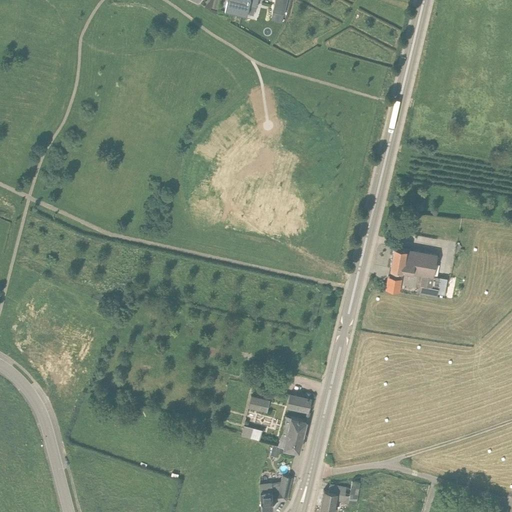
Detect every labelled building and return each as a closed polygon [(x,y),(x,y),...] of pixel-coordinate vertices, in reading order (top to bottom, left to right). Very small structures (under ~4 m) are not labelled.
[(226,0),(224,10),(246,16),(248,6),(249,2),(257,4),(258,0),(226,0)] [(274,0),(272,12),(284,14),(287,0),(274,0)] [(405,249),(394,247),(390,268),(412,272),(413,264),(403,262),(405,249)] [(436,255),(405,249),(403,262),(413,264),(412,272),(422,274),(420,285),(421,285),(419,293),(437,297),(438,288),(430,287),(436,255)] [(446,279),(440,278),(438,288),(437,293),(443,295),(446,279)] [(399,293),(400,285),(387,283),(386,290),(399,293)] [(63,367),(73,360),(61,344),(51,352),(63,367)] [(311,394),(306,392),(305,397),(289,394),(286,407),(308,412),(311,399),(310,399),(311,394)] [(269,399),(251,395),(248,407),(266,412),(269,399)] [(290,415),(285,435),(282,447),(299,451),(306,419),(290,415)] [(241,435),(259,440),(262,430),(244,425),(241,435)] [(278,457),(280,447),(272,444),(270,455),(278,457)] [(289,491),(292,477),(282,474),(280,481),(272,483),(272,482),(259,483),(260,491),(261,509),(273,508),(272,501),(281,501),(281,496),(282,489),(289,491)] [(360,482),(353,481),(351,489),(341,487),(329,484),(328,491),(323,490),(319,511),(333,511),(336,499),(356,504),(360,482)]
